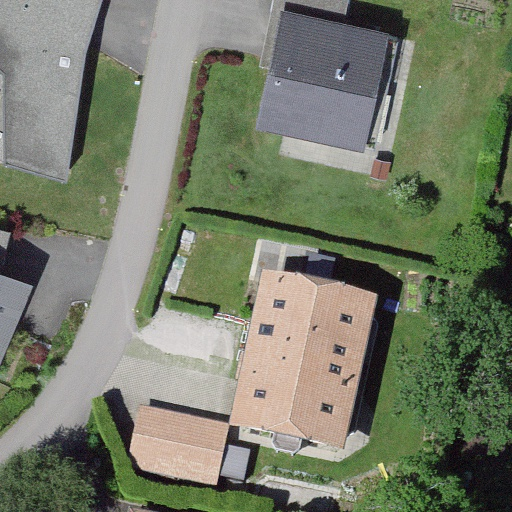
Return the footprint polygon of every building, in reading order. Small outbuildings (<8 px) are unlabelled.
[(66,175),(85,44),(99,0),(0,0),(0,39),(2,41),(4,159),(66,175)] [(359,137),(374,71),(389,74),(397,37),(341,25),(346,0),(272,0),(271,9),(286,13),(263,116),(359,137)] [(0,328),(19,283),(0,274),(0,328)] [(367,312),(270,291),(240,425),(276,433),(272,448),(276,454),(294,457),(299,454),(302,439),(337,446),(367,312)] [(211,483),(223,429),(144,413),(133,466),(211,483)] [(472,419),(467,448),(488,452),(493,423),(472,419)]
